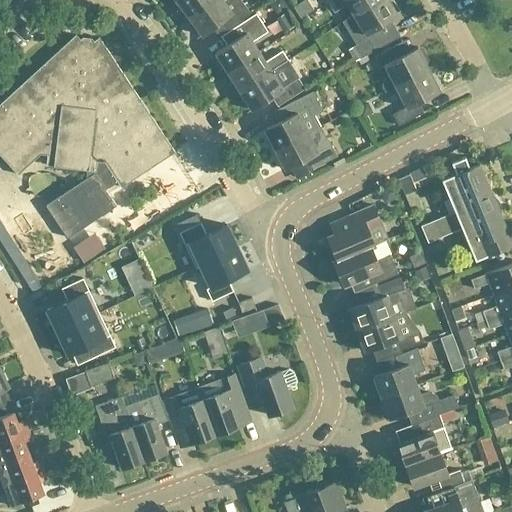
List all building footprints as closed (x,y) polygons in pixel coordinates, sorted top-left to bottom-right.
[(188,19),(188,20),(214,0),(176,0),(175,2),(180,8),(176,11),(183,20),(188,19)] [(190,22),(187,24),(194,34),(197,31),(202,38),(213,29),(227,19),(234,29),(242,23),(241,22),(250,15),(238,0),(236,0),(231,5),(229,0),(214,0),(188,20),(190,22)] [(324,0),(334,14),(347,6),(353,17),(381,0),(324,0)] [(381,0),(353,17),(342,24),(356,46),(367,39),(365,36),(389,22),(397,17),(396,15),(399,13),(391,0),(387,0),(386,0),(381,0)] [(220,72),(225,71),(227,74),(258,53),(252,43),(267,34),(256,16),(229,33),(234,42),(215,55),(216,57),(214,62),(220,72)] [(45,167),(86,172),(85,181),(45,208),(67,240),(116,208),(105,192),(117,184),(120,190),(174,154),(99,39),(91,44),(86,44),(81,43),(75,37),(0,105),(0,157),(17,177),(42,154),(47,155),(45,167)] [(359,61),(375,52),(367,39),(356,46),(352,49),(359,61)] [(395,88),(428,71),(426,66),(428,62),(423,52),(419,52),(417,49),(395,61),(389,50),(375,58),(380,69),(384,67),(390,78),(383,81),(381,88),(384,94),(395,88)] [(265,63),(258,53),(227,74),(239,93),(271,73),(286,63),(288,62),(282,53),(265,63)] [(286,63),(271,73),(239,93),(251,112),(271,99),(277,108),(304,91),(286,63)] [(428,71),(395,88),(406,109),(392,116),(398,128),(423,115),(418,104),(440,93),(428,71)] [(319,128),(314,118),(323,113),(312,93),(287,106),(293,117),(264,132),(274,152),(319,128)] [(319,128),(274,152),(284,172),(307,160),(312,170),(337,158),(328,142),(326,140),(325,140),(319,128)] [(434,232),(496,206),(479,166),(470,170),(465,158),(451,164),(455,175),(441,181),(454,213),(420,228),(424,236),(434,232)] [(415,192),(405,196),(412,215),(422,210),(415,192)] [(511,246),(511,245),(496,206),(434,232),(424,236),(427,245),(461,230),(475,262),(511,246)] [(387,241),(381,227),(372,207),(330,225),(335,236),(327,239),(337,262),(374,247),(387,241)] [(178,234),(195,269),(236,249),(226,226),(206,236),(200,224),(178,234)] [(93,235),(73,249),(83,263),(103,250),(93,235)] [(376,262),(370,249),(374,247),(337,262),(333,263),(343,287),(370,275),(375,286),(398,276),(389,256),(376,262)] [(236,249),(195,269),(195,270),(200,268),(209,289),(205,291),(211,303),(233,293),(228,281),(247,272),(236,249)] [(449,273),(441,255),(431,259),(438,277),(449,273)] [(493,296),(511,289),(511,265),(485,275),(470,281),(474,291),(489,285),(493,296)] [(356,332),(394,318),(405,314),(397,293),(404,291),(400,279),(377,288),(381,299),(348,311),(356,332)] [(66,302),(46,312),(56,334),(98,315),(82,280),(60,291),(66,302)] [(511,312),(511,289),(493,296),(497,307),(482,313),(485,322),(511,312)] [(241,314),(255,309),(251,300),(238,304),(241,314)] [(462,329),(484,322),(478,305),(457,312),(462,329)] [(511,335),(511,312),(485,322),(488,331),(504,326),(508,337),(511,335)] [(98,315),(56,334),(67,357),(87,348),(93,359),(114,349),(98,315)] [(401,339),(394,318),(356,332),(364,353),(396,341),(400,352),(423,344),(419,332),(401,339)] [(215,329),(201,333),(206,346),(219,341),(215,329)] [(511,358),(511,335),(508,337),(511,348),(496,353),(500,363),(511,358)] [(381,399),(416,387),(412,377),(425,372),(417,350),(394,358),(398,369),(373,378),(381,399)] [(511,358),(500,363),(503,372),(511,368),(511,358)] [(292,408),(286,391),(294,389),(297,383),(293,374),(288,371),(280,374),(280,373),(267,378),(260,359),(237,367),(252,409),(264,405),(268,417),(292,408)] [(114,380),(108,365),(84,373),(90,388),(114,380)] [(0,371),(0,392),(9,388),(0,371)] [(233,377),(221,381),(198,390),(215,436),(250,424),(233,377)] [(420,396),(416,387),(381,399),(388,421),(432,405),(437,417),(439,416),(458,409),(453,397),(438,402),(437,399),(434,396),(429,394),(424,395),(420,396)] [(180,449),(215,436),(198,390),(163,402),(180,449)] [(158,396),(124,408),(144,462),(166,454),(156,426),(168,422),(158,396)] [(121,399),(94,408),(103,431),(106,430),(121,470),(144,462),(124,408),(121,399)] [(0,442),(27,432),(24,423),(17,425),(13,414),(0,418),(0,417),(0,442)] [(405,467),(439,455),(451,451),(439,416),(437,417),(416,425),(421,437),(397,445),(405,467)] [(0,464),(28,454),(24,444),(31,441),(27,432),(0,442),(0,464)] [(0,488),(3,487),(42,472),(39,463),(32,466),(28,454),(0,464),(0,488)] [(441,492),(445,491),(464,484),(459,471),(447,476),(439,455),(405,467),(413,489),(437,480),(441,492)] [(42,472),(3,487),(10,508),(43,496),(39,484),(46,482),(42,472)] [(482,511),(471,481),(464,484),(445,491),(449,503),(424,511),(482,511)] [(299,499),(284,504),(287,511),(341,511),(349,509),(340,483),(299,498),(299,499)]
